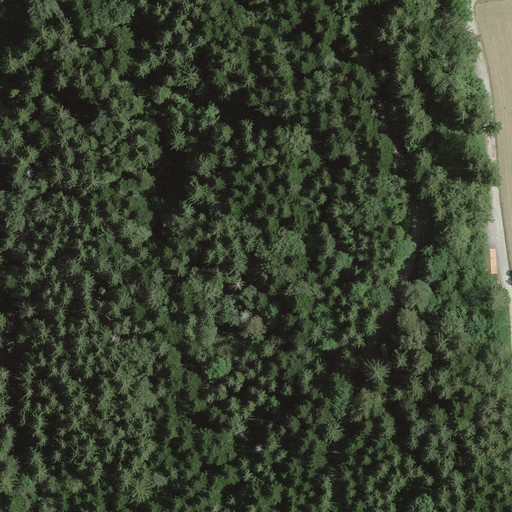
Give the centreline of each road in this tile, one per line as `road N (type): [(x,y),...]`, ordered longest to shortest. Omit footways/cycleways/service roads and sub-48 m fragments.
road 1 (track): [(343,511),(336,473),(353,377),(396,322),(415,244),(407,168),(373,47),(374,14),(385,0)]
road 2 (track): [(511,306),(468,0)]
